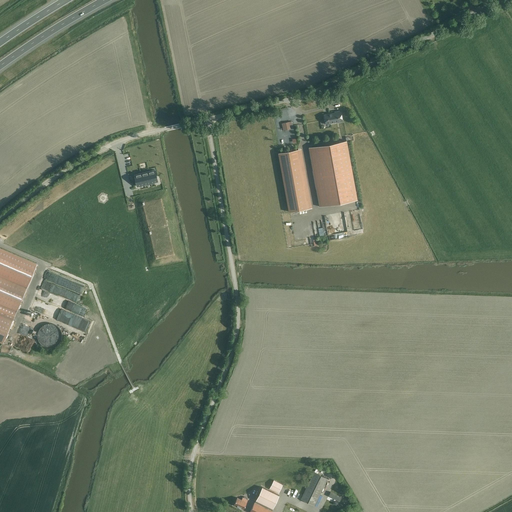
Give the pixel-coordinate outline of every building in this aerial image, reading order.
[(336,123),(343,122),(341,110),(334,112),(334,113),(323,114),(325,124),(332,123),(333,123),(334,123),(335,122),(336,122),(336,123)] [(322,206),(357,199),(346,140),(312,146),(322,206)] [(289,212),(308,208),(300,159),(298,149),(278,152),(289,212)] [(137,186),(157,181),(154,170),(134,175),(137,186)] [(0,303),(16,310),(26,287),(0,276),(0,303)] [(0,341),(2,343),(12,320),(0,314),(0,341)] [(314,506),(327,478),(314,472),(301,499),(314,506)] [(278,493),(283,485),(274,480),(269,488),(278,493)] [(273,508),(279,495),(262,487),(255,500),(254,502),(249,511),(270,511),(271,510),(272,508),(273,508)] [(243,509),(247,500),(242,497),(241,500),(237,497),(234,504),(243,509)]
